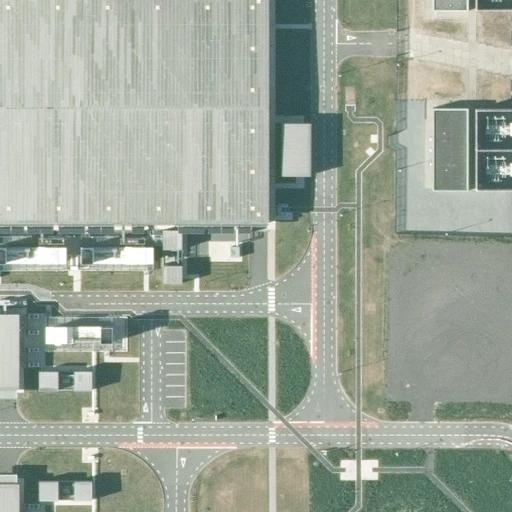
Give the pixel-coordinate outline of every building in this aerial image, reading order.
[(0,0),(0,222),(268,223),(267,0),(0,0)] [(433,0),(434,12),(467,12),(467,0),(433,0)] [(511,0),(475,0),(475,12),(511,11),(511,0)] [(511,109),(475,110),(475,192),(511,192),(511,109)] [(467,110),(434,110),(434,192),(467,192),(467,110)] [(231,259),(230,246),(217,246),(217,239),(196,240),(196,261),(231,259)] [(18,312),(0,311),(0,387),(18,388),(18,312)] [(102,343),(103,322),(29,320),(28,341),(102,343)] [(77,388),(76,366),(23,367),(23,389),(77,388)] [(209,389),(210,371),(185,370),(184,388),(209,389)] [(22,476),(21,500),(42,500),(43,477),(22,476)] [(76,511),(78,477),(56,476),(56,487),(50,487),(49,511),(76,511)] [(18,511),(18,482),(0,481),(0,511),(18,511)] [(84,511),(111,511),(112,484),(86,484),(84,511)]
